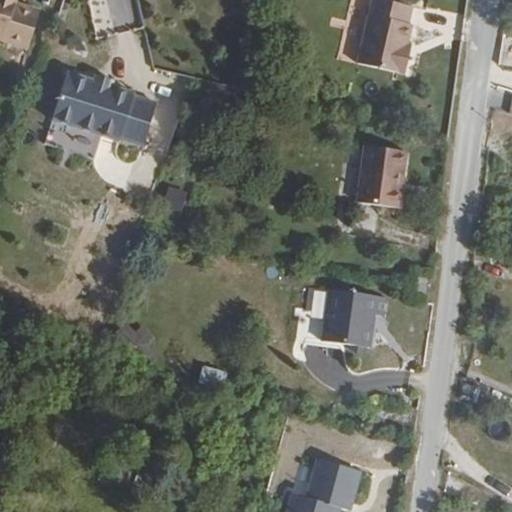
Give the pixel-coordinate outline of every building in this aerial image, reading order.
[(37,49),(48,11),(22,4),(23,0),(0,0),(0,39),(12,42),(37,49)] [(405,7),(371,0),(366,0),(351,65),(398,76),(403,56),(399,55),(405,25),(401,25),(405,7)] [(94,85),(68,77),(53,125),(120,145),(135,98),(94,85)] [(94,85),(112,90),(113,85),(96,79),(94,85)] [(414,155),(373,149),(364,204),(406,210),(414,155)] [(170,184),(162,205),(179,212),(188,191),(170,184)] [(395,300),(339,294),(333,344),(359,348),(364,355),(376,350),(380,352),(382,330),(380,330),(381,317),(393,319),(395,300)] [(145,349),(154,333),(141,325),(131,341),(145,349)] [(202,367),(200,381),(221,385),(223,370),(202,367)] [(113,466),(104,493),(119,498),(121,499),(122,497),(144,503),(149,486),(138,483),(126,478),(128,470),(113,466)] [(365,511),(375,478),(329,467),(319,506),(305,502),(302,511),(355,511),(356,509),(364,511),(365,511)] [(141,472),(138,483),(149,486),(153,476),(141,472)]
